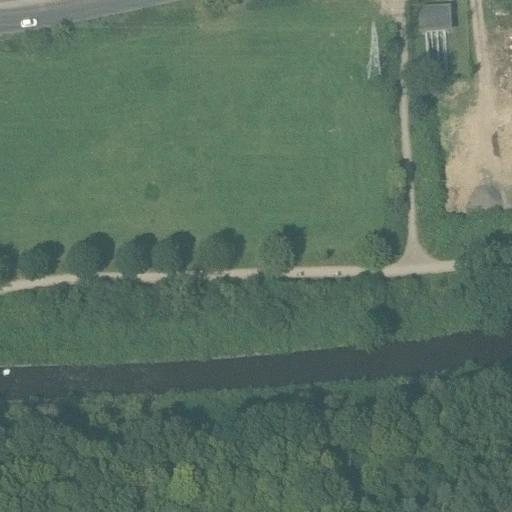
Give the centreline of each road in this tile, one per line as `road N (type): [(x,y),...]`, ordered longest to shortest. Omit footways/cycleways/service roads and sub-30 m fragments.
road 1 (track): [(398,0),(415,268)]
road 2 (unclassified): [(123,0),(0,25)]
